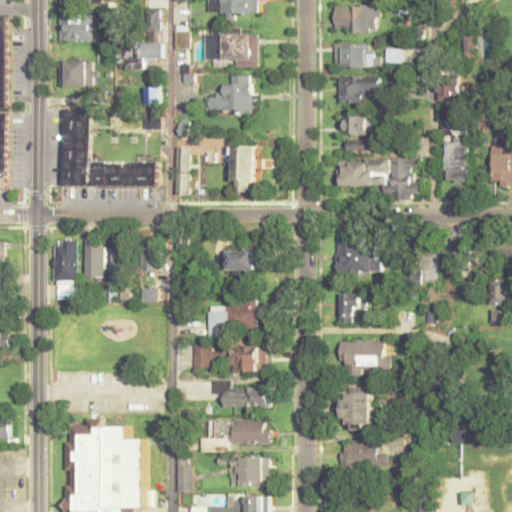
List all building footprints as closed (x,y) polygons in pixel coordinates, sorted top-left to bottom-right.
[(211,0),(212,14),(263,14),(262,0),(211,0)] [(338,5),(338,31),(380,31),(380,6),(338,5)] [(165,8),(144,8),(144,24),(120,25),(121,68),(149,68),(149,59),(166,58),(165,8)] [(0,15),(10,15),(8,189),(0,188),(0,15)] [(61,15),(61,39),(103,39),(103,15),(61,15)] [(193,49),(193,28),(178,28),(178,49),(193,49)] [(208,59),(217,60),(217,66),(262,67),(262,28),(209,28),(208,59)] [(474,50),(475,36),(467,36),(466,50),(474,50)] [(384,54),(374,54),(374,43),(338,43),(338,65),(384,65),(384,54)] [(98,86),(98,60),(64,60),(64,86),(98,86)] [(255,113),(255,74),(233,74),(233,84),(224,84),(224,95),(211,95),(211,113),(255,113)] [(343,102),(383,102),(383,76),(343,76),(343,102)] [(147,100),(163,99),(163,87),(147,87),(147,100)] [(161,160),(92,160),(92,108),(65,108),(64,185),(161,186),(161,160)] [(162,129),(162,111),(145,111),(145,129),(162,129)] [(347,134),(371,134),(371,115),(347,115),(347,134)] [(470,137),(447,137),(447,182),(470,182),(470,137)] [(381,138),(349,138),(349,150),(381,150),(381,138)] [(511,144),(492,144),(492,185),(511,185),(511,144)] [(234,182),(240,182),(240,191),(258,191),(258,145),(234,145),(234,182)] [(192,194),(192,146),(177,147),(177,194),(192,194)] [(341,157),(341,186),(387,186),(387,198),(423,198),(423,178),(417,178),(417,157),(341,157)] [(8,239),(0,238),(0,260),(8,260),(8,239)] [(80,239),(56,239),(56,294),(80,294),(80,239)] [(88,276),(107,276),(107,239),(88,239),(88,276)] [(144,239),(144,270),(162,270),(162,239),(144,239)] [(133,241),(114,241),(114,273),(133,273),(133,241)] [(383,272),(383,244),(339,244),(339,272),(383,272)] [(228,249),(228,271),(260,271),(260,249),(228,249)] [(511,304),(511,279),(492,279),(492,304),(511,304)] [(343,293),(343,322),(371,322),(371,304),(363,304),(363,293),(343,293)] [(209,306),(210,339),(233,338),(233,329),(263,328),(262,297),(245,297),(245,305),(209,306)] [(511,310),(494,310),(494,322),(511,322),(511,310)] [(0,347),(10,347),(10,327),(0,327),(0,347)] [(343,340),(343,368),(351,368),(351,375),(392,375),(392,340),(343,340)] [(268,370),(268,347),(195,347),(195,369),(268,370)] [(272,407),(272,386),(225,386),(225,407),(272,407)] [(373,426),(373,391),(343,391),(343,426),(373,426)] [(69,511),(138,511),(138,506),(156,506),(156,490),(149,490),(149,439),(132,438),(132,426),(105,425),(105,418),(90,417),(90,425),(71,425),(69,511)] [(0,437),(12,438),(12,419),(0,419),(0,437)] [(273,443),(273,419),(210,419),(210,443),(273,443)] [(343,465),(390,465),(390,453),(379,453),(379,443),(343,443),(343,465)] [(236,455),(236,476),(245,476),(245,486),(272,486),(272,455),(236,455)] [(374,504),(374,477),(343,477),(343,504),(374,504)] [(271,511),(272,496),(248,496),(248,511),(271,511)]
